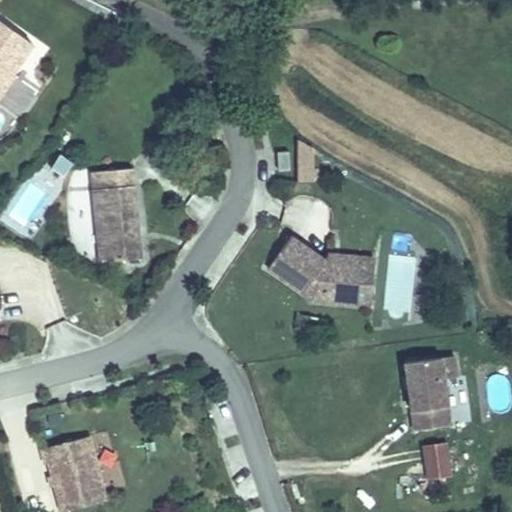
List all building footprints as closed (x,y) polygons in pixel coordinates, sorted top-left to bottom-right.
[(0,19),(0,63),(0,64),(22,35),(0,19)] [(297,144),(296,182),(312,182),(312,145),(297,144)] [(56,154),(49,168),(63,176),(70,161),(56,154)] [(278,182),(278,163),(267,163),(267,182),(278,182)] [(73,173),(82,263),(122,259),(113,169),(73,173)] [(29,182),(7,215),(25,227),(47,194),(29,182)] [(265,214),(278,219),(286,201),(273,195),(265,214)] [(250,269),(297,295),(338,292),(335,253),(306,255),(269,235),(250,269)] [(306,255),(335,253),(334,245),(306,247),(306,255)] [(432,370),(384,376),(393,444),(428,440),(422,393),(435,391),(432,370)] [(507,375),(486,376),(487,412),(509,411),(507,375)] [(61,511),(62,510),(105,499),(89,435),(42,447),(46,463),(49,462),(61,511)] [(421,444),(422,478),(449,478),(448,443),(421,444)]
